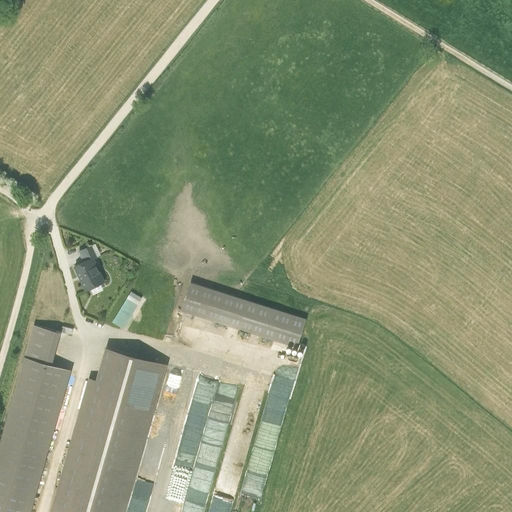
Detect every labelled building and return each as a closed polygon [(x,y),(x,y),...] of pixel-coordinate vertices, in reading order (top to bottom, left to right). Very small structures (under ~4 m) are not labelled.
[(87,244),(70,250),(86,292),(102,286),(87,244)] [(190,283),(181,312),(297,349),(306,320),(190,283)] [(124,327),(143,297),(132,290),(113,321),(124,327)] [(112,320),(127,296),(122,293),(107,317),(112,320)] [(35,324),(26,356),(52,363),(61,331),(35,324)] [(125,511),(167,365),(105,348),(96,381),(88,379),(50,511),(125,511)] [(30,511),(71,369),(52,363),(26,356),(0,449),(0,511),(3,511),(30,511)] [(166,429),(165,429),(169,419),(159,416),(151,439),(162,443),(166,429)] [(148,508),(151,498),(138,494),(136,502),(142,504),(141,507),(148,508)] [(229,511),(233,498),(228,497),(226,504),(212,500),(209,511),(229,511)]
